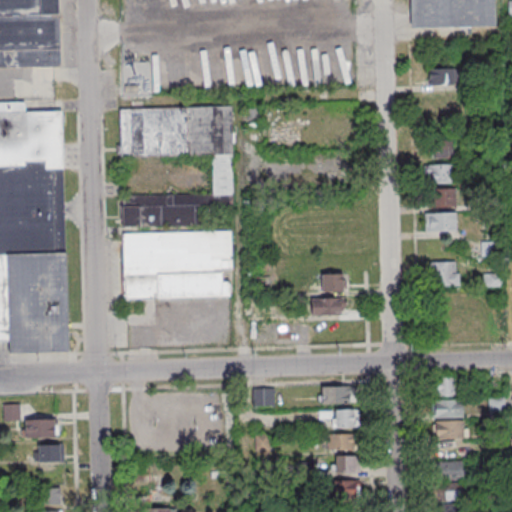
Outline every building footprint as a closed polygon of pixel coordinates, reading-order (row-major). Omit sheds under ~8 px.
[(0,0),(0,66),(60,65),(58,0),(0,0)] [(407,0),(489,0),(490,20),(408,21),(407,0)] [(428,84),(458,84),(458,67),(428,67),(428,84)] [(63,110),(25,111),(24,102),(0,102),(0,340),(9,341),(9,352),(67,351),(63,110)] [(232,107),(119,109),(120,156),(213,154),(213,194),(121,195),(122,226),(204,225),(204,210),(234,210),(232,107)] [(452,158),(452,140),(431,140),(431,158),(452,158)] [(454,164),(430,164),(430,182),(454,182),(454,164)] [(455,190),(433,190),(433,206),(455,206),(455,190)] [(425,230),(455,230),(455,212),(425,212),(425,230)] [(121,233),(123,298),(232,296),(231,280),(222,280),(222,269),(232,269),(232,231),(121,233)] [(458,261),(432,261),(432,285),(458,285),(458,261)] [(502,269),(483,269),(483,285),(502,285),(502,269)] [(343,290),(343,273),(321,273),(321,290),(343,290)] [(311,314),(342,314),(342,298),(311,298),(311,314)] [(433,395),(461,395),(461,377),(433,377),(433,395)] [(321,385),(321,403),(353,403),(353,385),(321,385)] [(433,439),(466,439),(466,419),(463,419),(463,399),(433,399),(433,439)] [(21,420),(21,404),(3,404),(3,420),(21,420)] [(357,409),(324,409),(324,417),(331,417),(331,427),(357,427),(357,409)] [(58,419),(24,419),(24,436),(58,436),(58,419)] [(354,433),(326,433),(326,450),(354,450),(354,433)] [(37,444),(37,462),(60,461),(60,444),(37,444)] [(356,472),(356,455),(335,455),(335,472),(356,472)] [(465,500),(464,460),(436,461),(437,501),(465,500)] [(62,483),(42,483),(42,505),(62,505),(62,483)] [(327,505),(357,509),(359,489),(329,485),(327,505)]
